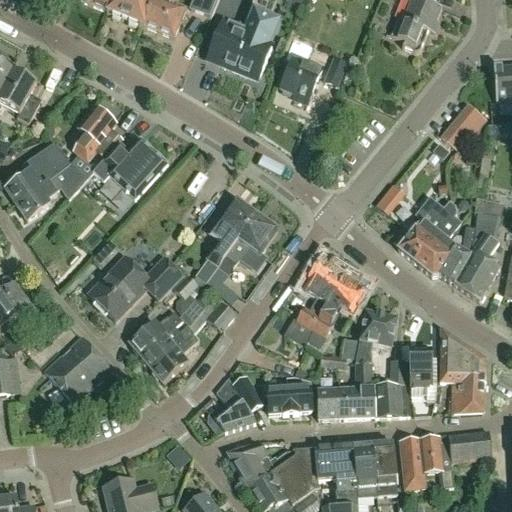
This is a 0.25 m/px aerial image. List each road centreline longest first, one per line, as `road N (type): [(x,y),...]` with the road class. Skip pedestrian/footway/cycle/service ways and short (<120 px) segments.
road 1 (unclassified): [(334,214),(132,79),(0,15)]
road 2 (residential): [(196,457),(226,439),(276,428),(487,427),(511,414)]
road 3 (residential): [(168,424),(56,300),(0,214)]
road 4 (residential): [(168,424),(203,390),(334,214)]
road 5 (residential): [(334,214),(481,41)]
road 6 (unclassified): [(334,214),(348,238),(450,319),(511,351)]
